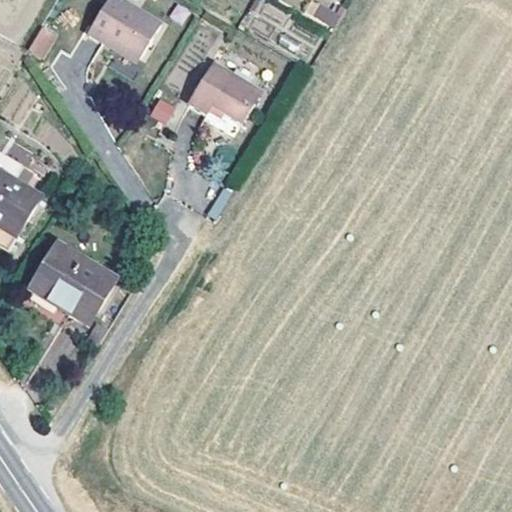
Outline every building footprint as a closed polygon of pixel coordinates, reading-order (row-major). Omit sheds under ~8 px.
[(163,31),(117,0),(113,0),(91,38),(140,68),(163,31)] [(175,3),(169,19),(184,25),(191,10),(175,3)] [(334,26),(338,11),(312,3),(307,18),(334,26)] [(44,32),(29,55),(42,63),(57,39),(44,32)] [(225,117),(241,127),(258,96),(213,69),(191,105),(207,116),(211,108),(225,117)] [(161,104),(153,117),(166,124),(174,112),(161,104)] [(211,108),(207,116),(220,124),(225,117),(211,108)] [(25,172),(0,157),(0,248),(11,255),(43,205),(16,188),(25,172)] [(223,188),(207,214),(216,220),(232,194),(223,188)] [(118,286),(60,250),(24,308),(63,332),(72,320),(90,331),(118,286)]
